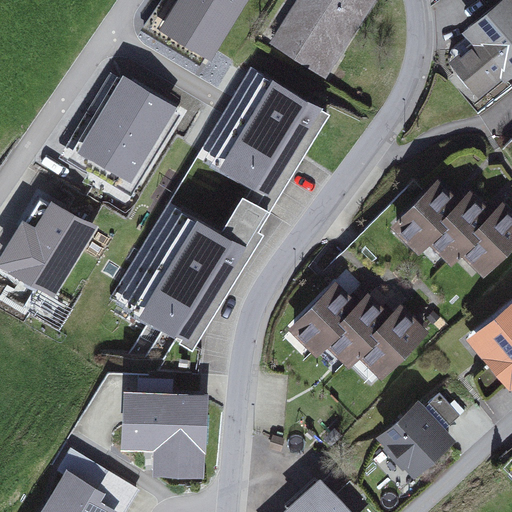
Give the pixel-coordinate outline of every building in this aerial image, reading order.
[(247,0),(175,0),(160,25),(212,57),(247,0)] [(300,0),(272,44),(322,76),(371,0),(300,0)] [(443,71),(473,110),(511,79),(511,0),(477,0),(452,20),(473,47),(443,71)] [(266,201),(323,106),(250,63),(194,157),(266,201)] [(174,103),(121,72),(76,149),(129,180),(174,103)] [(443,178),(399,224),(429,253),(435,246),(455,265),(465,255),(489,278),(511,254),(511,208),(506,202),(497,211),(473,188),(464,198),(443,178)] [(97,225),(52,197),(35,224),(23,217),(0,254),(0,265),(53,297),(97,225)] [(189,340),(245,245),(172,202),(116,297),(189,340)] [(339,280),(294,327),(324,355),(331,349),(350,368),(360,358),(384,381),(430,333),(401,305),(392,314),(368,291),(359,300),(339,280)] [(511,303),(469,336),(510,390),(511,388),(511,303)] [(209,394),(127,390),(124,446),(156,448),(154,476),(204,479),(209,394)] [(423,396),(374,443),(411,481),(460,435),(423,396)] [(68,466),(40,511),(123,511),(139,487),(107,468),(98,483),(68,466)] [(353,511),(323,478),(286,511),(287,511),(353,511)]
